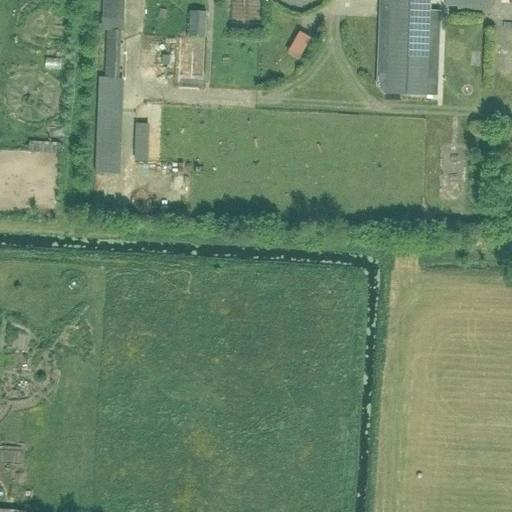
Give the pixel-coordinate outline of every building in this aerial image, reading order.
[(103,0),(103,19),(123,20),(124,0),(103,0)] [(436,82),(427,82),(429,0),(388,0),(385,94),(426,96),(436,96),(436,82)] [(489,0),(457,0),(457,7),(489,9),(489,0)] [(105,79),(115,79),(117,31),(107,31),(105,79)] [(125,121),(125,146),(146,146),(145,120),(125,121)] [(144,172),(144,190),(192,190),(192,171),(144,172)]
